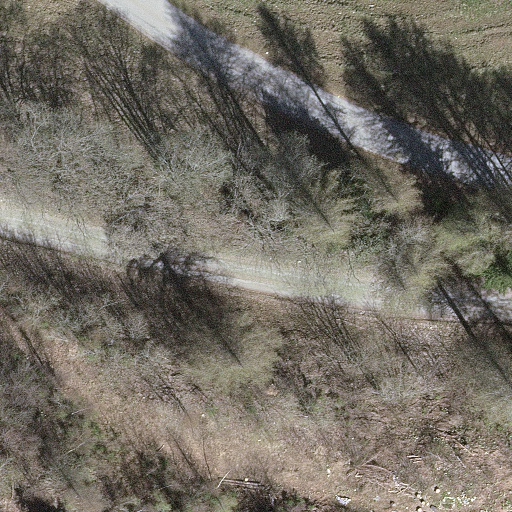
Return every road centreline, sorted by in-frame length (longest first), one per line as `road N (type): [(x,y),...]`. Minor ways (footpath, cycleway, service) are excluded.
road 1 (track): [(511,307),(213,289),(0,240)]
road 2 (unclassified): [(511,175),(361,131),(265,84),(133,0)]
